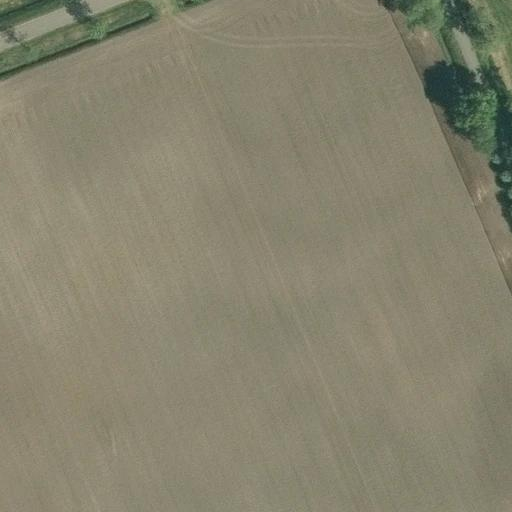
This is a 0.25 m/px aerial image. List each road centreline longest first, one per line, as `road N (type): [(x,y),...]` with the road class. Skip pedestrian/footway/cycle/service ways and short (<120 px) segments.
road 1 (unclassified): [(0,58),(154,0)]
road 2 (unclassified): [(449,0),(511,146)]
